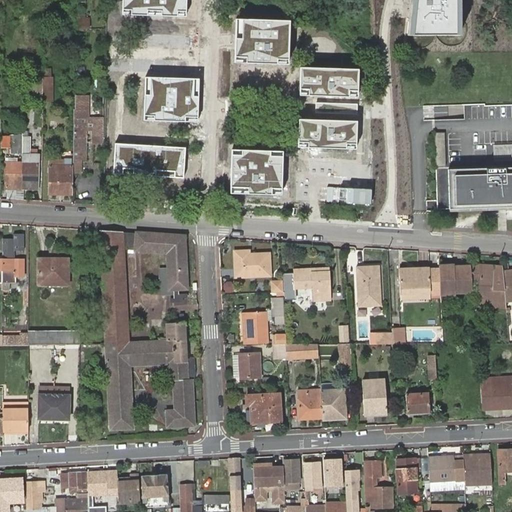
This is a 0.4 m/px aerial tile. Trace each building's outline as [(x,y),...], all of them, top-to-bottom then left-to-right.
[(180,0),(125,0),(125,15),(179,18),(180,0)] [(460,0),(408,0),(407,39),(459,42),(460,0)] [(89,28),(89,16),(76,16),(76,28),(89,28)] [(290,23),(236,20),(234,64),(288,67),(290,23)] [(361,66),(302,64),(301,93),(360,96),(361,66)] [(23,72),(23,97),(31,98),(31,73),(23,72)] [(199,75),(145,72),(143,116),(197,119),(199,75)] [(51,79),(43,78),(43,100),(51,101),(51,79)] [(76,110),(73,110),(73,159),(81,159),(85,159),(86,117),(88,117),(88,97),(76,97),(76,110)] [(92,130),(102,130),(103,112),(93,112),(92,130)] [(358,119),(299,117),(298,146),(357,148),(358,119)] [(102,141),(102,130),(92,130),(92,140),(102,141)] [(0,146),(9,147),(9,136),(0,136),(0,146)] [(22,151),(22,138),(22,136),(10,136),(10,150),(22,151)] [(22,163),(22,189),(37,190),(37,156),(29,155),(30,138),(22,138),(22,151),(22,163)] [(184,147),(115,143),(113,173),(182,178),(184,147)] [(73,159),(72,172),(81,172),(81,159),(73,159)] [(64,161),(49,160),(48,194),(71,195),(72,165),(64,165),(64,161)] [(281,163),(227,160),(224,204),(279,207),(281,163)] [(5,189),(22,189),(22,163),(6,162),(5,189)] [(511,166),(435,169),(437,213),(511,210),(511,166)] [(186,236),(101,230),(110,429),(133,428),(130,365),(169,363),(170,379),(175,379),(177,409),(168,410),(169,426),(195,425),(193,378),(190,378),(190,373),(195,372),(195,357),(187,357),(185,330),(185,322),(180,322),(167,323),(168,341),(129,342),(124,250),(168,252),(168,266),(170,289),(179,289),(188,288),(186,236)] [(1,255),(14,256),(14,249),(24,249),(24,233),(13,232),(13,237),(2,237),(1,255)] [(248,249),(234,250),(235,274),(270,272),(268,252),(248,253),(248,249)] [(68,257),(39,257),(39,283),(68,283),(68,257)] [(24,260),(0,259),(0,281),(4,281),(4,289),(10,289),(10,281),(16,281),(15,275),(24,275),(24,260)] [(380,262),(358,264),(360,302),(383,301),(380,262)] [(456,263),(440,262),(441,274),(442,292),(457,293),(457,289),(474,290),(473,284),(472,267),(455,266),(456,263)] [(504,265),(471,263),(472,267),(473,284),(483,284),(485,306),(508,307),(507,299),(504,271),(504,265)] [(179,294),(179,289),(170,289),(168,266),(159,267),(160,295),(174,294),(174,297),(170,297),(170,302),(184,302),(184,298),(188,298),(188,293),(179,294)] [(311,271),(311,267),(293,268),(294,288),(312,287),(312,300),(318,300),(316,271),(311,271)] [(329,271),(316,271),(318,300),(331,299),(329,271)] [(441,274),(431,274),(431,278),(432,300),(443,299),(442,292),(441,274)] [(401,280),(403,301),(432,300),(431,278),(401,280)] [(222,291),(232,292),(233,281),(223,280),(222,291)] [(283,292),(283,280),(272,281),(272,293),(276,293),(283,292)] [(285,323),(282,297),(274,298),(276,324),(285,323)] [(265,311),(247,313),(249,343),(267,342),(265,311)] [(162,318),(150,318),(150,328),(162,328),(162,318)] [(338,324),(338,341),(348,341),(348,324),(338,324)] [(405,328),(394,328),(394,334),(395,344),(406,344),(405,328)] [(53,330),(28,330),(28,336),(28,344),(53,343),(53,330)] [(78,344),(78,330),(53,330),(53,343),(78,344)] [(395,344),(394,334),(387,334),(387,344),(393,344),(395,344)] [(0,335),(0,344),(28,345),(28,344),(28,336),(0,335)] [(288,344),(287,335),(277,335),(277,344),(285,344),(286,344),(288,344)] [(286,357),(285,344),(277,344),(275,344),(276,358),(286,357)] [(318,344),(288,344),(286,344),(287,357),(319,358),(318,344)] [(319,357),(337,357),(337,344),(320,344),(319,357)] [(350,346),(341,346),(342,360),(351,359),(350,346)] [(260,355),(241,356),(242,378),(260,377),(260,355)] [(438,380),(437,364),(429,364),(430,381),(438,380)] [(492,380),(481,380),(482,405),(493,404),(493,408),(511,407),(511,376),(492,377),(492,380)] [(386,379),(362,380),(365,414),(388,412),(386,379)] [(54,395),(53,386),(37,386),(37,394),(54,395)] [(69,386),(53,386),(54,395),(69,395),(69,386)] [(322,419),(321,391),(321,390),(298,390),(300,418),(309,417),(310,420),(322,419)] [(322,419),(323,420),(346,418),(344,390),(321,391),(322,419)] [(429,393),(406,395),(407,410),(414,410),(415,414),(430,413),(429,393)] [(38,419),(53,419),(54,395),(37,394),(38,419)] [(280,394),(248,396),(248,405),(252,405),(254,421),(282,419),(280,394)] [(54,395),(53,419),(70,418),(69,395),(54,395)] [(4,409),(4,413),(4,430),(28,430),(28,408),(4,409)] [(511,449),(499,450),(500,484),(506,484),(506,471),(511,470),(511,449)] [(465,486),(493,485),(491,454),(464,455),(464,460),(465,480),(465,486)] [(454,456),(429,458),(430,483),(465,480),(464,460),(454,461),(454,456)] [(413,478),(417,478),(416,457),(397,458),(399,492),(414,491),(413,478)] [(228,458),(230,489),(241,489),(240,458),(228,458)] [(344,458),(324,460),(326,488),(346,487),(344,458)] [(284,459),(285,465),(285,486),(285,498),(291,497),(291,489),(290,480),(300,480),(299,459),(284,459)] [(382,461),(365,461),(367,501),(373,501),(373,508),(393,508),(392,487),(376,487),(376,477),(382,477),(382,461)] [(307,482),(322,482),(321,463),(306,463),(307,482)] [(285,465),(254,467),(255,487),(285,486),(285,465)] [(346,487),(347,511),(357,511),(357,491),(360,491),(360,470),(345,471),(346,487)] [(109,491),(108,474),(89,475),(90,492),(109,491)] [(131,481),(119,482),(119,501),(141,500),(140,474),(131,474),(131,477),(131,481)] [(58,511),(88,511),(88,475),(62,476),(63,484),(62,484),(62,490),(70,489),(70,495),(79,495),(79,499),(57,500),(57,507),(59,507),(58,511)] [(169,507),(168,476),(142,476),(143,508),(169,507)] [(23,477),(0,477),(0,504),(6,504),(5,500),(24,499),(23,477)] [(300,489),(300,480),(290,480),(291,489),(300,489)] [(57,511),(57,507),(38,508),(38,502),(43,501),(43,491),(38,491),(38,482),(27,482),(28,492),(28,511),(57,511)] [(38,491),(43,491),(46,490),(46,482),(38,482),(38,491)] [(180,511),(191,511),(192,505),(191,484),(181,485),(180,511)] [(511,486),(502,486),(503,511),(511,511),(511,506),(511,504),(511,493),(511,486)] [(241,489),(230,489),(231,511),(256,511),(256,497),(248,498),(248,505),(241,506),(241,489)] [(228,496),(206,496),(206,511),(228,511),(228,496)] [(347,511),(346,502),(327,502),(327,506),(326,511),(347,511)] [(359,504),(359,511),(367,511),(367,503),(359,504)]
